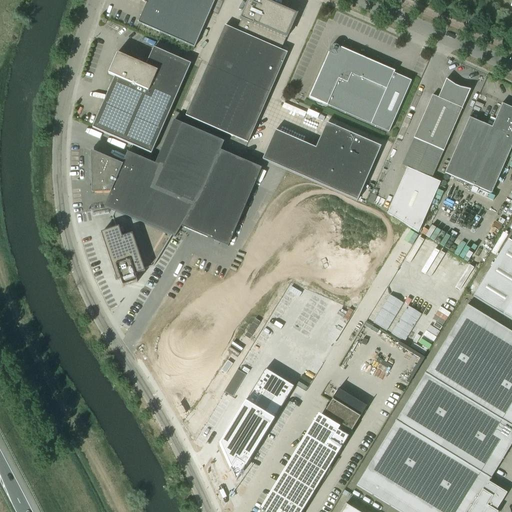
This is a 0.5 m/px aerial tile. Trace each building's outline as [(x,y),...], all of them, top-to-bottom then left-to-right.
[(138,0),(146,4),(138,24),(194,48),(214,0),(138,0)] [(224,26),(185,116),(247,143),(287,53),(280,50),(286,38),(286,39),(297,14),(264,0),(249,0),(248,2),(247,1),(239,19),(241,20),(236,31),(224,26)] [(328,53),(309,98),(388,133),(411,81),(393,74),(394,72),(341,48),(341,49),(340,49),(339,48),(339,47),(338,47),(337,46),(336,45),(335,45),(334,45),(333,45),(332,46),(331,46),(330,47),(329,48),(329,49),(329,50),(329,51),(329,52),(329,53),(328,53)] [(114,77),(92,128),(151,154),(190,64),(153,48),(145,66),(116,53),(107,74),(114,77)] [(407,168),(386,214),(420,228),(440,182),(431,178),(462,109),(470,91),(470,90),(459,88),(455,86),(446,80),(445,80),(438,98),(432,95),(401,165),(407,168)] [(469,118),(444,174),(491,194),(511,146),(511,108),(502,104),(492,128),(469,118)] [(315,121),(313,125),(323,129),(325,125),(315,121)] [(275,131),(262,160),(357,201),(380,147),(326,123),(315,148),(275,131)] [(114,212),(171,236),(174,237),(181,227),(228,247),(261,168),(220,151),(224,142),(181,124),(162,167),(127,152),(122,165),(90,151),(91,187),(93,187),(93,193),(95,193),(95,194),(110,193),(104,207),(114,212)] [(144,269),(153,266),(171,236),(114,212),(112,217),(116,228),(101,233),(112,268),(116,267),(120,280),(122,287),(137,282),(134,276),(145,272),(144,269)] [(511,242),(507,239),(472,297),(511,320),(511,242)] [(424,374),(356,486),(399,511),(494,511),(505,494),(487,483),(511,443),(511,426),(502,420),(511,405),(511,332),(467,305),(424,374)] [(293,388),(265,371),(218,445),(234,482),(293,388)] [(302,511),(361,416),(332,398),(263,511),(260,509),(257,511),(302,511)]
